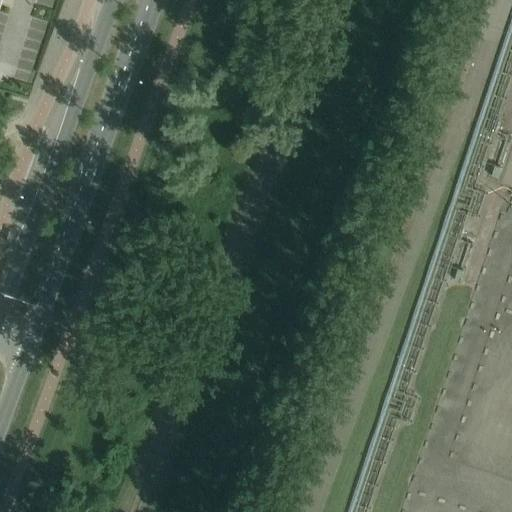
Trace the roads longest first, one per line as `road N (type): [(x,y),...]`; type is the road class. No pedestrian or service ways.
road 1 (secondary): [(0,421),(157,0)]
road 2 (secondary): [(117,0),(0,316)]
